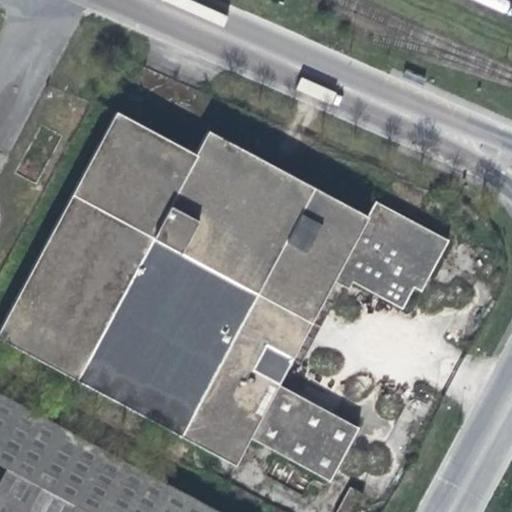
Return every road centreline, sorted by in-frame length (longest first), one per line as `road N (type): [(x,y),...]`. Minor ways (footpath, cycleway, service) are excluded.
road 1 (residential): [(139,0),(478,147)]
road 2 (tertiary): [(511,384),(444,511)]
